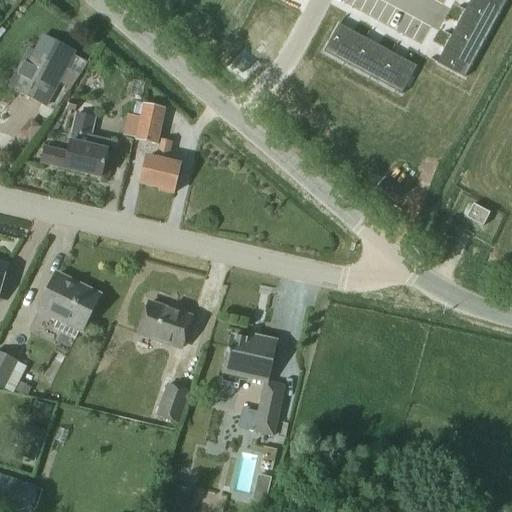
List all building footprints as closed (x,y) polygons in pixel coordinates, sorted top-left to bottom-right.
[(501,0),(470,0),(464,13),(492,28),(506,2),(501,0)] [(464,13),(450,38),(478,54),(492,28),(464,13)] [(338,26),(323,54),(349,68),(364,40),(338,26)] [(450,38),(436,64),(464,80),(478,54),(450,38)] [(364,40),(349,68),(374,82),(390,53),(364,40)] [(9,88),(46,107),(65,69),(28,50),(9,88)] [(390,53),(374,82),(401,96),(416,68),(390,53)] [(134,142),(157,147),(165,111),(142,106),(134,142)] [(39,164),(100,178),(109,141),(91,137),(95,119),(76,115),(67,153),(43,147),(39,164)] [(21,135),(33,140),(40,125),(29,119),(21,135)] [(158,192),(172,195),(179,166),(167,163),(172,144),(160,141),(155,160),(145,158),(138,184),(159,190),(158,192)] [(466,219),(482,227),(489,215),(473,206),(466,219)] [(53,331),(75,342),(81,328),(83,329),(100,297),(77,285),(75,288),(54,278),(37,312),(58,322),(53,331)] [(168,344),(181,348),(191,319),(167,310),(166,313),(148,307),(138,337),(167,347),(168,344)] [(220,386),(236,390),(240,373),(249,375),(248,380),(266,384),(275,343),(260,339),(259,344),(231,338),(220,386)] [(0,388),(2,389),(15,363),(0,355),(0,388)] [(284,389),(263,384),(252,433),(273,438),(284,389)] [(155,417),(179,425),(189,393),(166,385),(155,417)] [(256,473),(250,498),(264,502),(270,476),(256,473)] [(29,486),(0,476),(0,496),(22,505),(29,486)] [(163,511),(184,511),(191,492),(171,486),(163,511)]
